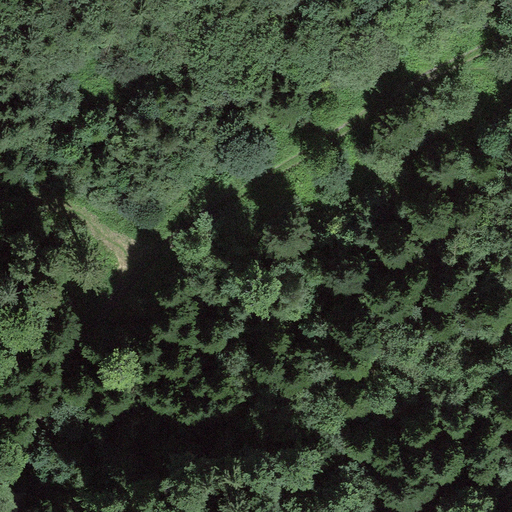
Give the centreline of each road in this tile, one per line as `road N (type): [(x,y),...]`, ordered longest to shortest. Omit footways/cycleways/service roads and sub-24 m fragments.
road 1 (track): [(99,302),(292,164),(456,68),(511,67)]
road 2 (track): [(0,487),(99,302)]
